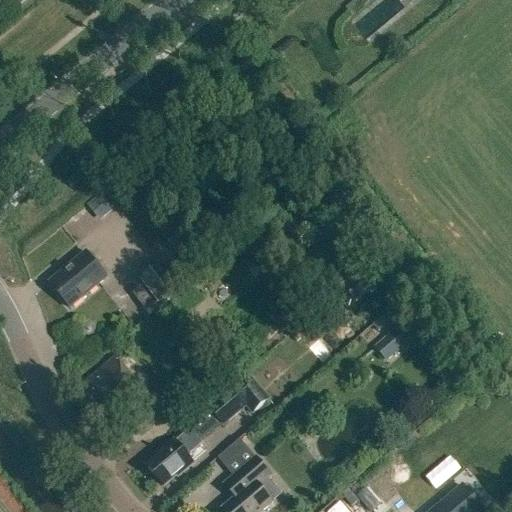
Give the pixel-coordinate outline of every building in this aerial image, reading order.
[(111,210),(101,197),(92,205),(102,218),(111,210)] [(60,283),(53,289),(70,309),(107,279),(86,253),(56,278),(60,283)] [(169,271),(161,260),(139,276),(157,302),(205,268),(194,253),(169,271)] [(140,287),(131,293),(146,312),(154,305),(140,287)] [(192,288),(173,303),(182,315),(201,300),(192,288)] [(394,330),(374,347),(387,362),(407,344),(394,330)] [(88,388),(75,399),(95,423),(110,410),(113,413),(141,389),(116,359),(85,384),(88,388)] [(209,410),(223,427),(246,407),(253,414),(269,400),(248,376),(209,410)] [(162,414),(178,401),(166,388),(151,401),(162,414)] [(190,432),(176,443),(174,441),(158,454),(160,457),(147,468),(163,487),(176,476),(179,477),(194,465),(187,457),(201,445),(190,432)] [(256,459),(224,486),(235,499),(222,510),(223,511),(263,511),(273,504),(259,488),(271,477),(256,459)] [(483,511),(463,488),(434,511),(483,511)] [(331,510),(332,511),(357,511),(359,511),(347,496),(331,510)]
